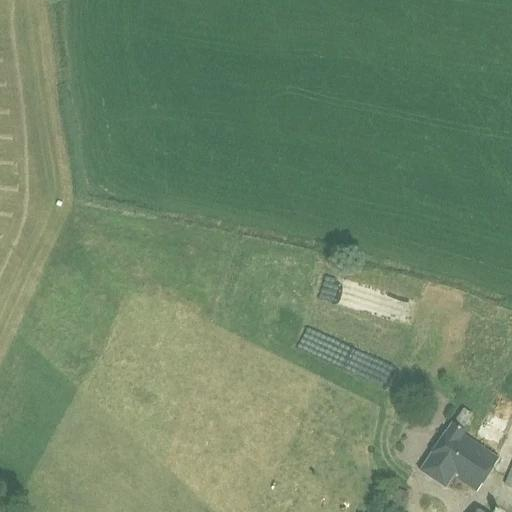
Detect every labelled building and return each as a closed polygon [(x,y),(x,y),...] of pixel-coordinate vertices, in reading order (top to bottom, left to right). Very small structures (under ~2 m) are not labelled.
[(334,286),(330,299),(351,305),(354,292),(346,289),(334,286)] [(424,331),(431,301),(408,296),(401,326),(424,331)] [(394,394),(401,364),(385,360),(378,390),(394,394)] [(450,472),(478,490),(500,456),(463,433),(466,429),(462,427),(471,412),(463,407),(423,470),(443,483),(450,472)] [(404,511),(408,501),(407,500),(410,493),(394,488),(392,494),(385,492),(377,511),(404,511)] [(432,511),(450,511),(453,504),(435,500),(432,511)]
